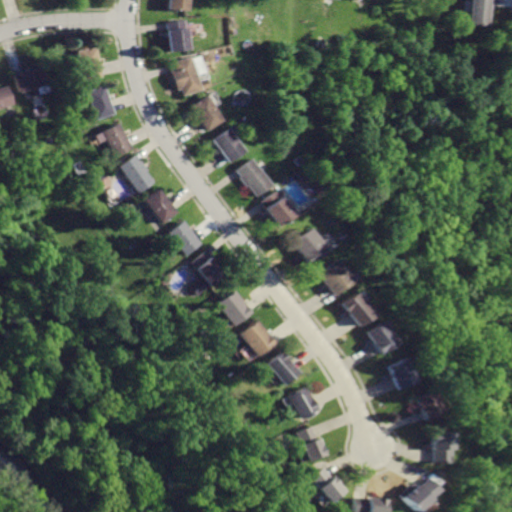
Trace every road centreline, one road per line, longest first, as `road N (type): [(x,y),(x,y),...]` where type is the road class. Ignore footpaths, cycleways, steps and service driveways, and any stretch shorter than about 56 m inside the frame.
road 1 (residential): [(128,0),(133,63),(157,128),(331,359),(375,450)]
road 2 (residential): [(128,21),(0,34)]
